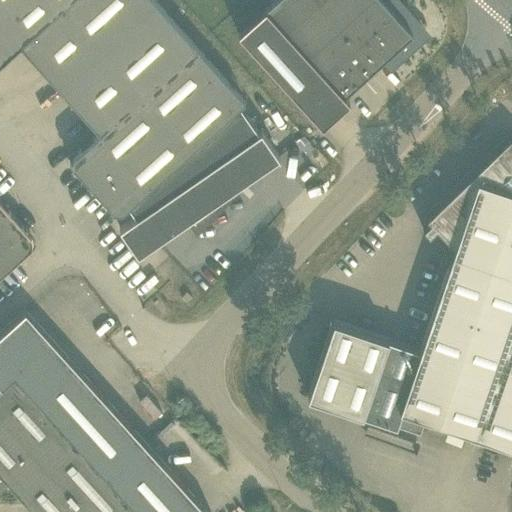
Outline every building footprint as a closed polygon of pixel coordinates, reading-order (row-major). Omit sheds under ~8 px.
[(0,0),(0,60),(20,43),(67,0),(0,0)] [(60,87),(155,1),(154,0),(67,0),(20,43),(60,87)] [(272,0),(264,8),(343,95),(344,94),(361,79),(381,60),(390,70),(430,33),(400,0),(272,0)] [(99,131),(195,45),(155,1),(60,87),(99,131)] [(343,95),(264,8),(238,31),(322,124),(349,100),(344,94),(343,95)] [(121,210),(128,204),(203,136),(240,103),(244,99),(195,45),(99,131),(73,155),(72,164),(113,210),(121,210)] [(128,204),(135,215),(119,226),(137,252),(156,239),(187,218),(279,154),(261,128),(258,130),(240,103),(203,136),(128,204)] [(387,338),(333,320),(307,395),(362,413),(396,425),(396,424),(419,432),(425,416),(511,445),(511,133),(499,147),(496,150),(427,217),(430,221),(423,228),(430,234),(437,227),(454,246),(419,349),(387,338)] [(0,272),(31,245),(32,236),(0,200),(0,272)] [(27,501),(36,511),(208,511),(142,439),(25,309),(0,331),(0,493),(11,483),(27,501)]
